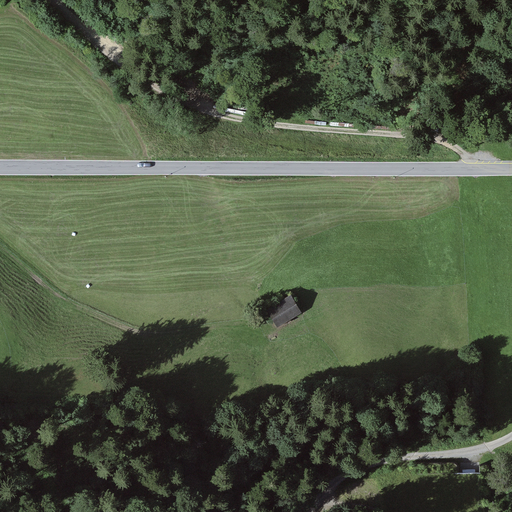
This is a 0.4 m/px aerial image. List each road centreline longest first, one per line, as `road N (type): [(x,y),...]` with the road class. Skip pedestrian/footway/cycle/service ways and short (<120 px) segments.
road 1 (tertiary): [(0,169),(511,169)]
road 2 (track): [(468,169),(455,147),(412,135),(222,116),(137,75),(49,0)]
road 3 (track): [(307,511),(330,484),(365,464),(511,436)]
